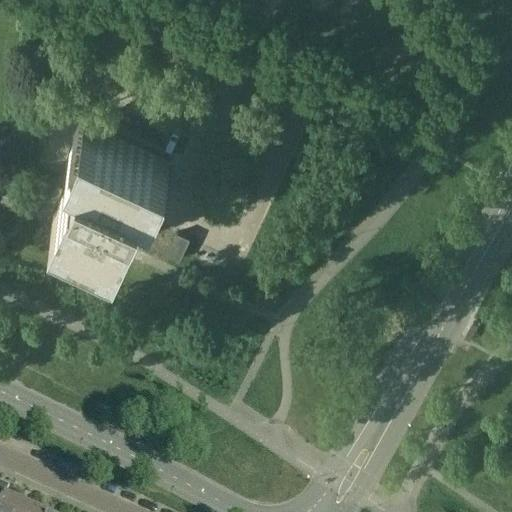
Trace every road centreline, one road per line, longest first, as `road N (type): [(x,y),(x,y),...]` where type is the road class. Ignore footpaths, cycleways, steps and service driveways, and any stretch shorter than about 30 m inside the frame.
road 1 (tertiary): [(328,511),(511,199)]
road 2 (tertiary): [(237,511),(0,391)]
road 3 (residential): [(269,0),(169,216)]
road 4 (residential): [(117,511),(0,460)]
